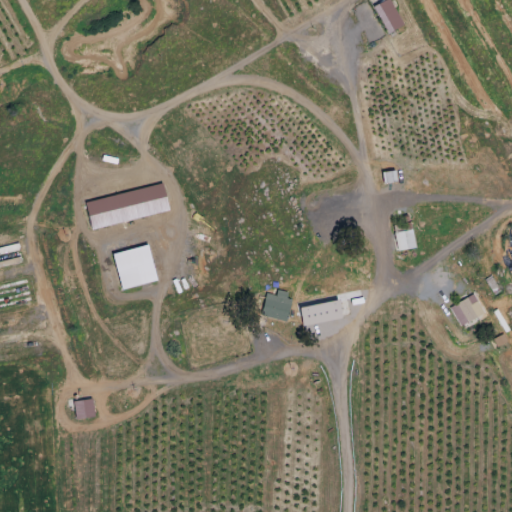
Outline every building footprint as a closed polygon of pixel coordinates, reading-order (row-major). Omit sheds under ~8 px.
[(384,34),(401,27),(389,0),(387,0),(373,6),(384,34)] [(84,202),(89,228),(167,212),(161,185),(84,202)] [(414,247),(410,229),(392,233),(396,251),(414,247)] [(155,281),(146,244),(111,253),(120,289),(155,281)] [(275,291),(274,295),(265,293),(259,314),(284,322),(292,296),(275,291)] [(483,313),(472,294),(448,307),(458,327),(483,313)] [(305,308),(308,323),(338,317),(335,302),(305,308)]
